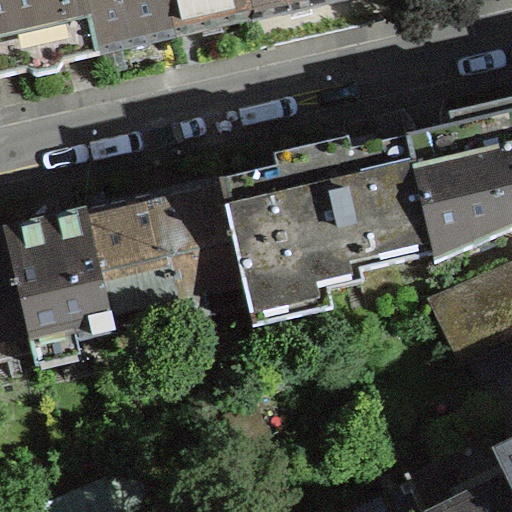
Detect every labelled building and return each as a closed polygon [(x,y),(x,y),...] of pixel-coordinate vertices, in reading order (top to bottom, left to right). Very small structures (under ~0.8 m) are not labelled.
[(0,0),(0,76),(28,70),(36,76),(58,71),(63,62),(97,55),(84,0),(0,0)] [(84,0),(97,55),(100,54),(99,51),(174,34),(166,0),(84,0)] [(248,0),(166,0),(174,34),(251,16),(251,18),(253,18),(248,0)] [(248,0),(253,18),(284,10),(284,11),(314,3),(327,0),(248,0)] [(511,100),(450,115),(453,126),(408,137),(435,253),(437,262),(511,229),(511,100)] [(435,253),(408,137),(351,150),(349,138),(273,155),(276,167),(221,180),(245,283),(255,326),(333,308),(326,279),(435,253)] [(153,196),(181,318),(209,312),(204,292),(245,283),(221,180),(153,196)] [(181,318),(153,196),(85,212),(108,314),(149,304),(153,324),(181,318)] [(77,342),(113,334),(108,314),(85,212),(85,211),(6,229),(6,230),(29,332),(32,345),(73,335),(75,342),(77,342)] [(0,338),(29,332),(6,230),(0,231),(0,338)] [(511,262),(429,298),(437,315),(457,356),(511,332),(511,262)] [(238,446),(268,431),(246,389),(216,404),(238,446)] [(511,511),(511,478),(455,507),(433,464),(407,477),(424,511),(511,511)] [(424,511),(407,477),(403,469),(312,511),(424,511)] [(187,511),(217,511),(212,501),(187,511)]
